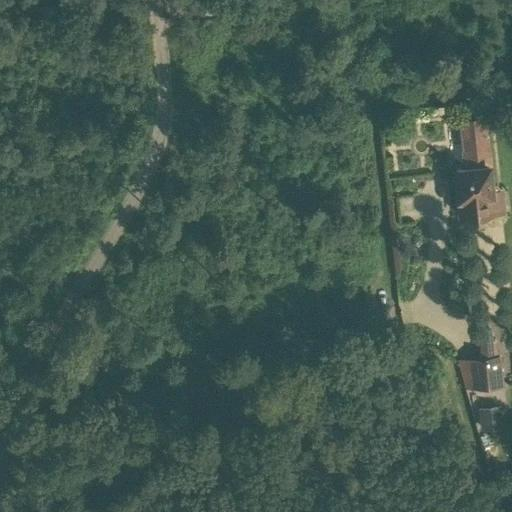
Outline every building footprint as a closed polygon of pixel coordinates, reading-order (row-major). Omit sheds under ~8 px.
[(482,116),(460,119),(465,166),(488,164),(482,116)] [(465,166),(454,168),(459,213),(493,209),(492,208),(491,191),(488,164),(465,166)] [(499,190),(491,191),(492,208),(500,207),(499,190)] [(487,325),(479,326),(482,348),(494,347),(493,339),(489,339),(487,325)] [(495,355),(483,356),(486,384),(498,382),(495,355)] [(483,406),(486,429),(506,426),(504,404),(483,406)]
